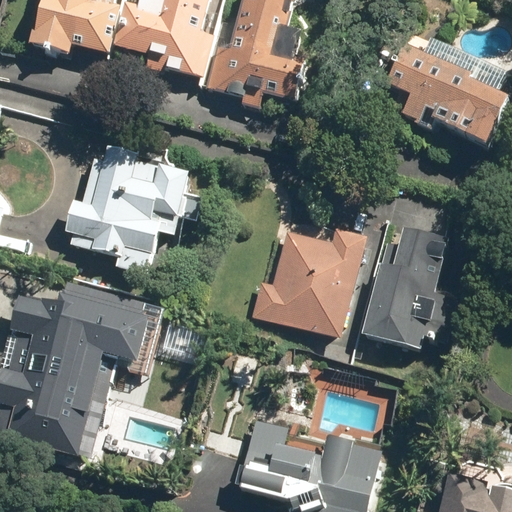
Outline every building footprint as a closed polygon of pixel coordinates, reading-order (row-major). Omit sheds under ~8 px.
[(53,0),(40,38),(81,51),(86,37),(121,48),(136,3),(127,0),(53,0)] [(221,0),(162,0),(159,10),(136,3),(121,48),(217,75),(228,36),(212,30),(221,0)] [(302,0),(250,0),(240,39),(228,36),(217,75),(311,100),(321,61),(288,52),(302,0)] [(399,95),(511,142),(511,81),(421,43),(399,95)] [(123,270),(188,283),(213,165),(121,145),(117,163),(99,159),(82,240),(128,250),(123,270)] [(460,236),(402,218),(361,355),(419,372),(460,236)] [(270,309),(359,333),(387,233),(349,222),(345,235),(294,221),(270,309)] [(89,335),(29,320),(4,423),(100,446),(125,346),(154,353),(164,314),(98,298),(89,335)] [(297,420),(263,411),(244,481),(309,499),(342,485),(390,498),(405,441),(350,427),(342,457),(291,444),(297,420)] [(511,511),(511,470),(467,457),(450,511),(511,511)]
